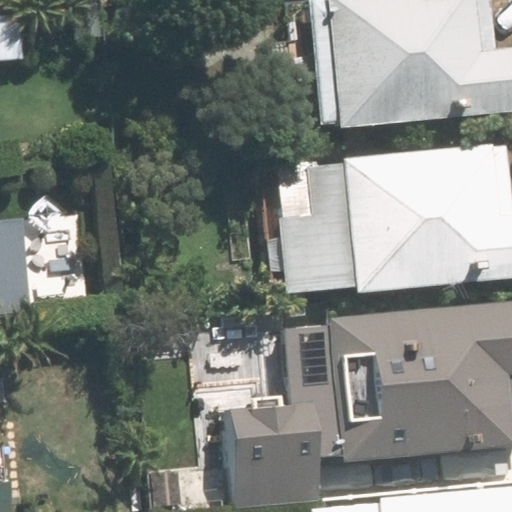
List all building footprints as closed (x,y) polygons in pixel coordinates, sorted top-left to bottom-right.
[(310,0),(321,124),(511,107),(511,43),(495,45),(491,0),(310,0)] [(28,12),(0,12),(0,64),(30,63),(28,12)] [(284,294),(511,274),(511,187),(508,141),(273,160),(284,294)] [(0,319),(32,317),(23,216),(0,217),(0,319)] [(221,405),(229,503),(323,495),(320,459),(511,442),(511,298),(283,317),(290,399),(221,405)] [(66,411),(25,414),(31,483),(72,479),(66,411)] [(143,511),(140,465),(75,470),(78,511),(143,511)] [(511,511),(511,481),(310,499),(311,511),(511,511)]
